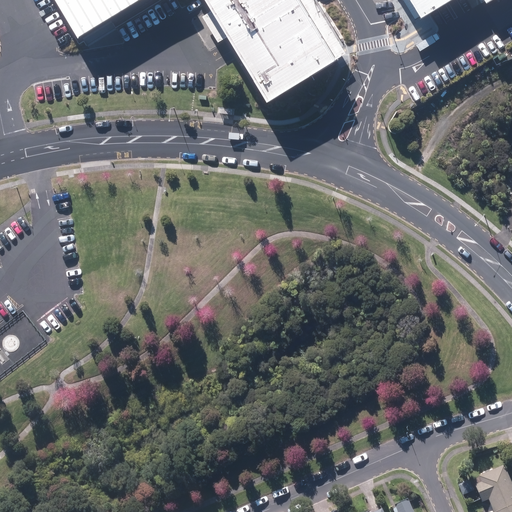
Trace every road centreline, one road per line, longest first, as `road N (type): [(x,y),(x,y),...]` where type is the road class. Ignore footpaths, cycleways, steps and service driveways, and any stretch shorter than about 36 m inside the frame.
road 1 (secondary): [(0,160),(140,139),(231,143),(318,159)]
road 2 (secondary): [(346,168),(444,222),(511,283)]
road 3 (residential): [(418,443),(263,511)]
road 4 (track): [(403,197),(453,110),(511,81)]
road 5 (tertiary): [(368,44),(372,99),(346,168)]
road 6 (tertiary): [(318,159),(368,44)]
